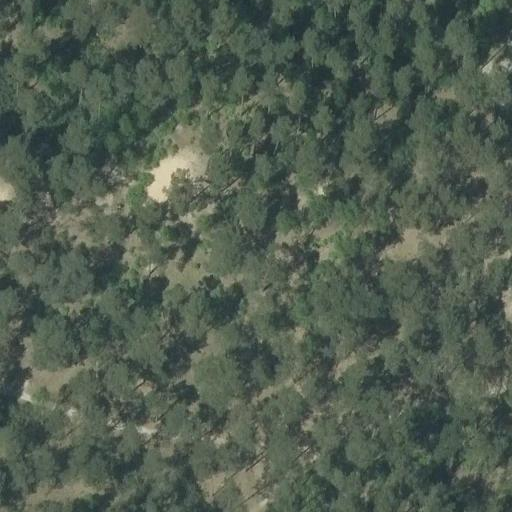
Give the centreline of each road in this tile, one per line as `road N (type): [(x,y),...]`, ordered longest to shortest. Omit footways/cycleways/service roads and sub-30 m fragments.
road 1 (track): [(0,392),(79,422),(262,465),(395,413),(511,399)]
road 2 (track): [(406,0),(465,60),(511,125)]
